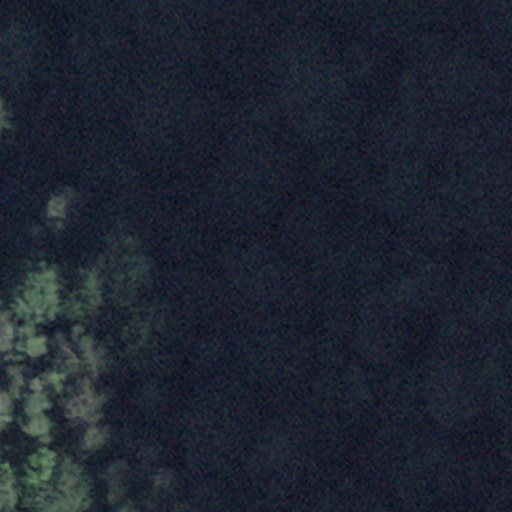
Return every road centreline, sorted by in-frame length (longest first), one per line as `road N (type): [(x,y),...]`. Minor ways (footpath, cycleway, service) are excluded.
road 1 (track): [(349,511),(405,438),(511,241)]
road 2 (track): [(113,0),(0,225)]
